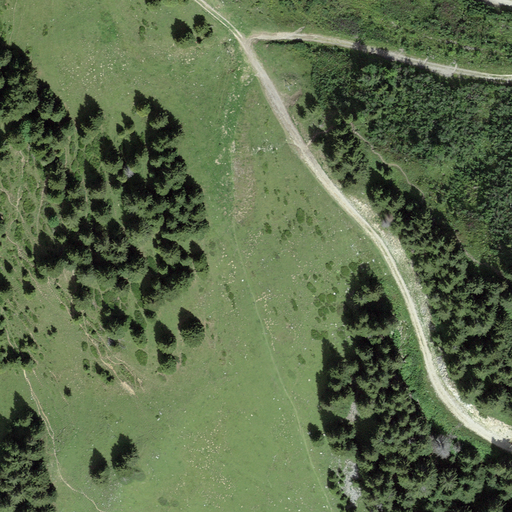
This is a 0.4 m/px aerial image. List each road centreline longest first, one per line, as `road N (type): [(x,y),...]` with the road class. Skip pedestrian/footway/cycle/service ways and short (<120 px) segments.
road 1 (track): [(511,451),(465,425),(439,398),(399,275),(301,149)]
road 2 (track): [(240,37),(319,37),(511,77)]
road 3 (track): [(301,149),(240,37)]
